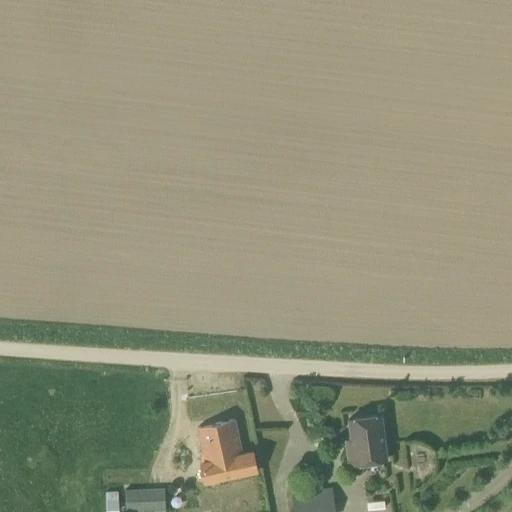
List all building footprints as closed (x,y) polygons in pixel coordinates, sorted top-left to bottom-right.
[(348,465),(386,460),(379,416),(348,420),(351,443),(345,443),(348,465)] [(242,452),(235,418),(197,427),(205,461),(199,462),(204,482),(256,471),(252,450),(242,452)] [(292,511),(334,511),(331,488),(290,494),(292,511)] [(124,511),(164,510),(164,489),(124,490),(124,511)] [(105,511),(118,511),(118,500),(105,500),(105,511)]
